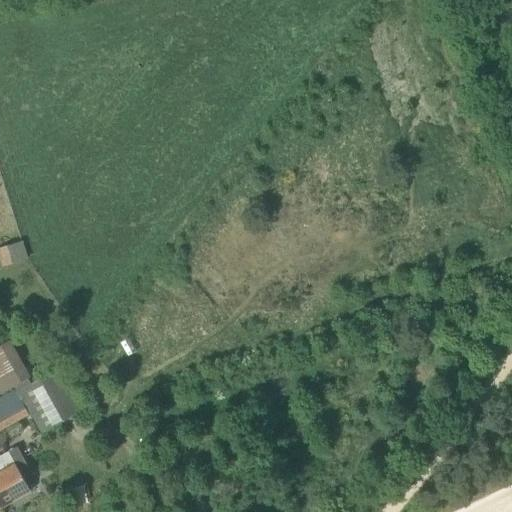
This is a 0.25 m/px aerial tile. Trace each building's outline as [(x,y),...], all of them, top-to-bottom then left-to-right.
[(0,264),(26,257),(21,239),(0,245),(0,264)] [(17,392),(30,384),(27,378),(30,376),(10,339),(0,344),(0,392),(13,385),(16,390),(17,392)] [(17,392),(16,390),(0,398),(0,426),(27,411),(40,434),(88,407),(64,365),(30,384),(17,392)] [(7,450),(0,454),(0,502),(2,506),(30,491),(22,478),(32,472),(16,446),(7,450)] [(66,485),(67,505),(86,504),(85,484),(66,485)]
